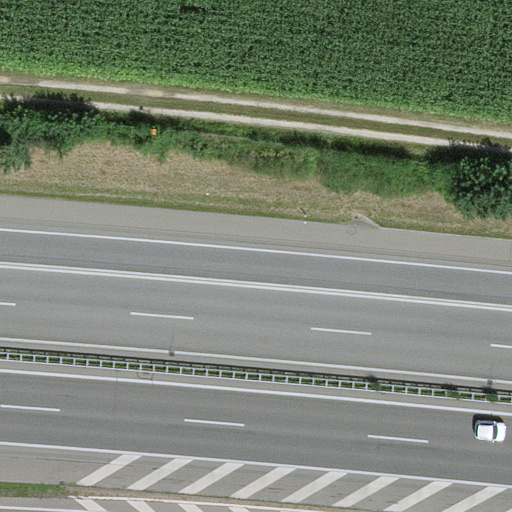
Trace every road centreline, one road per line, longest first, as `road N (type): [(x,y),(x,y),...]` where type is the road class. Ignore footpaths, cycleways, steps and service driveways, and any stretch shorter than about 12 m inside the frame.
road 1 (track): [(511,143),(0,88)]
road 2 (motorway): [(0,405),(511,449)]
road 3 (motorway): [(511,346),(0,303)]
